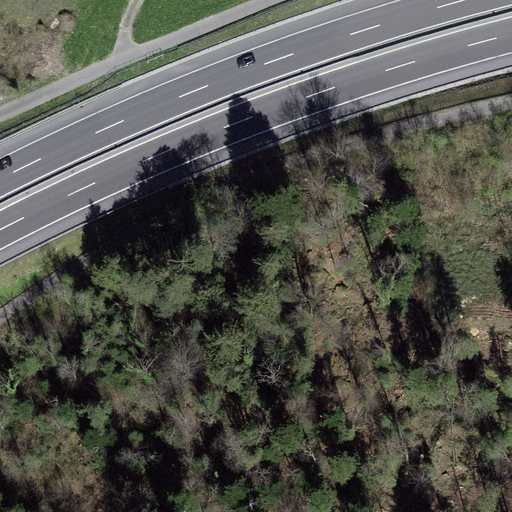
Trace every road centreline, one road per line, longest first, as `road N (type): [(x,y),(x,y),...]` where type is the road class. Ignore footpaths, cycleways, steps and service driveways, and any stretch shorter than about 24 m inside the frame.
road 1 (motorway): [(0,232),(174,148),(323,91),(511,36)]
road 2 (motorway): [(465,0),(166,100),(0,176)]
road 3 (track): [(277,0),(0,116)]
